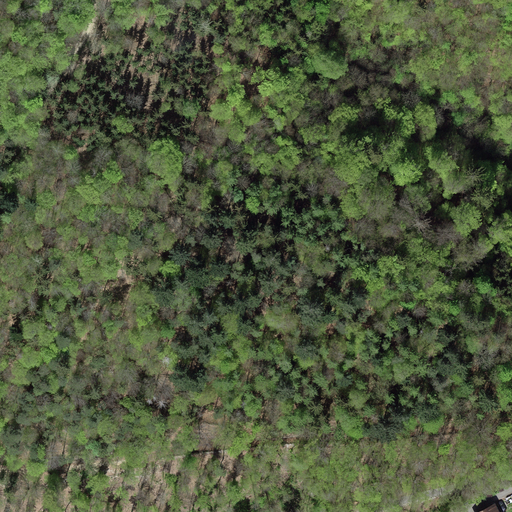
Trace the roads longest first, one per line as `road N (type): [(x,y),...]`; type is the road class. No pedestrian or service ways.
road 1 (track): [(91,0),(88,30),(0,180)]
road 2 (unclassified): [(365,511),(511,473)]
